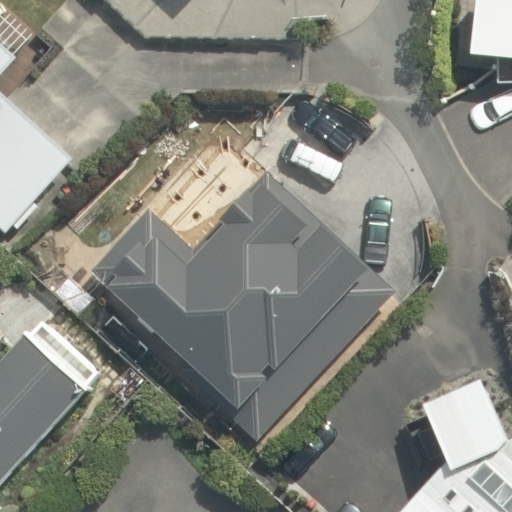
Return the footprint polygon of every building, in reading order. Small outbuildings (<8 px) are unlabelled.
[(0,0),(0,230),(7,238),(96,141),(0,51),(0,27),(14,12),(0,0)] [(511,2),(495,2),(490,75),(511,76),(511,2)] [(166,219),(97,292),(260,446),(403,295),(281,180),(207,259),(166,219)] [(0,511),(26,511),(132,404),(61,336),(0,398),(0,511)] [(456,481),(429,511),(511,511),(511,432),(498,396),(433,420),(456,481)]
